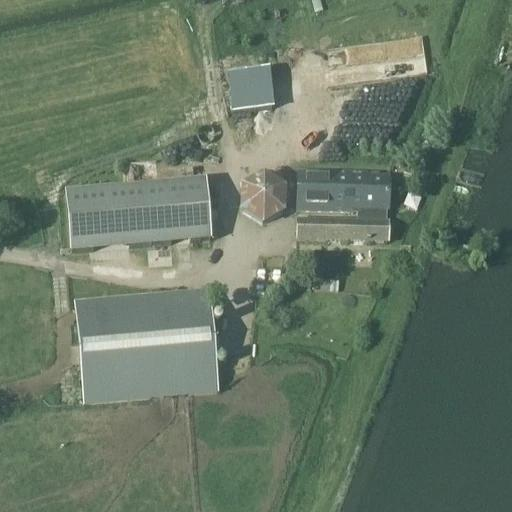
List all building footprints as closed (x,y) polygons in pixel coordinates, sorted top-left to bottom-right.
[(274,108),(270,68),(227,73),(231,113),(274,108)] [(367,180),(298,178),(297,218),(364,219),(364,223),(388,224),(388,209),(388,184),(366,183),(367,180)] [(259,179),(240,190),(240,210),(258,221),(276,211),(276,190),(259,179)] [(205,183),(65,195),(70,255),(210,243),(205,183)] [(296,222),(296,242),(375,244),(387,244),(388,224),(364,223),(296,222)] [(208,293),(78,304),(75,304),(83,401),(83,405),(119,402),(217,394),(214,360),(208,293)]
